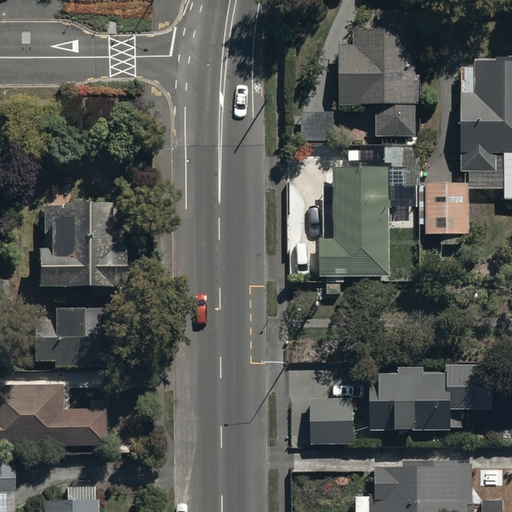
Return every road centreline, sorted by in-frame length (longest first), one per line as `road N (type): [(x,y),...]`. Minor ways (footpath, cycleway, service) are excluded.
road 1 (tertiary): [(221,511),(223,54)]
road 2 (residential): [(0,57),(223,54)]
